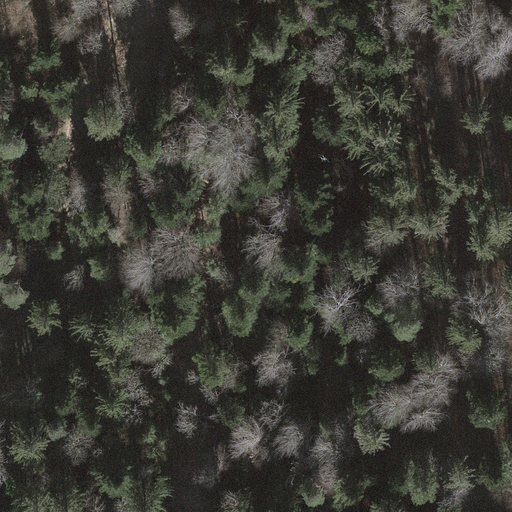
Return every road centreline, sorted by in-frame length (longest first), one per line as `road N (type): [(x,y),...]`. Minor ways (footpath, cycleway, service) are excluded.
road 1 (track): [(144,0),(132,86),(142,180),(218,264),(182,511)]
road 2 (track): [(396,0),(446,200),(452,416),(490,511)]
road 3 (track): [(144,0),(107,34),(71,111),(68,210),(78,260),(64,306),(0,382)]
road 4 (track): [(421,94),(472,130),(511,179)]
